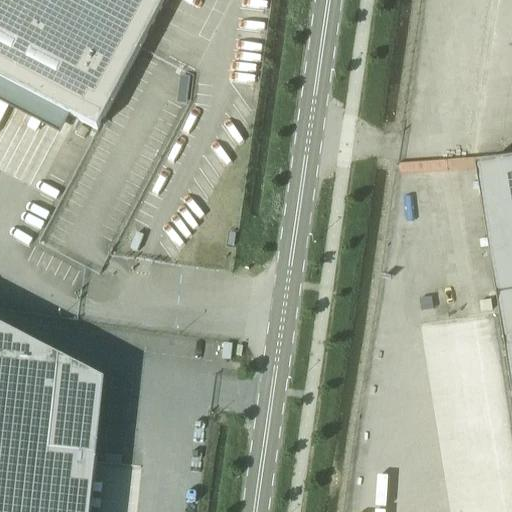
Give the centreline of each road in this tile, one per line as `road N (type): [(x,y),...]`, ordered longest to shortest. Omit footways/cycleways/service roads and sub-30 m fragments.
road 1 (tertiary): [(254,511),(328,0)]
road 2 (unknown): [(139,260),(96,248),(90,237),(161,72)]
